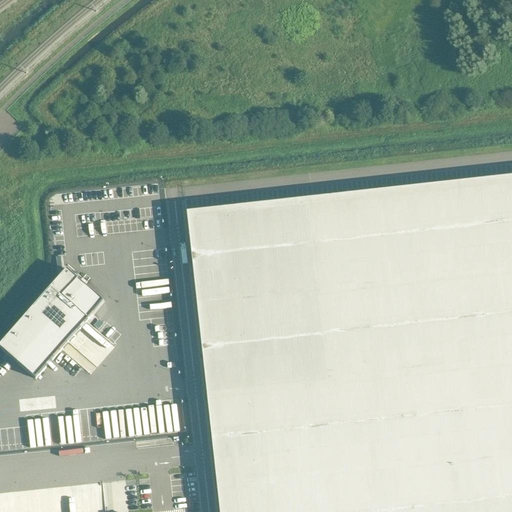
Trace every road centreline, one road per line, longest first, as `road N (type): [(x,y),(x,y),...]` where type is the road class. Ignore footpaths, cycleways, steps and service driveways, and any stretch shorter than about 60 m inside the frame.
road 1 (unknown): [(175,228),(169,190),(178,186),(511,156)]
road 2 (unknown): [(205,511),(175,228)]
road 3 (unknown): [(117,235),(127,364),(91,383),(19,387),(0,396)]
road 4 (unknown): [(148,193),(68,209),(73,235),(117,235)]
